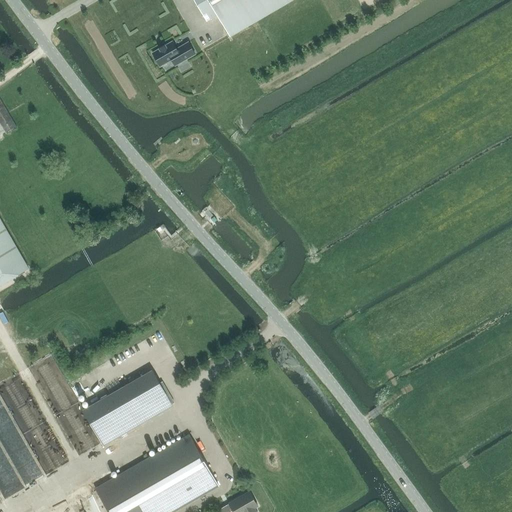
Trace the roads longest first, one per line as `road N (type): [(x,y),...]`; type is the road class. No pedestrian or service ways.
road 1 (tertiary): [(423,511),(360,422),(102,120),(13,0)]
road 2 (track): [(22,511),(187,415),(192,390),(281,324)]
road 3 (track): [(293,217),(312,247),(310,285),(275,317)]
